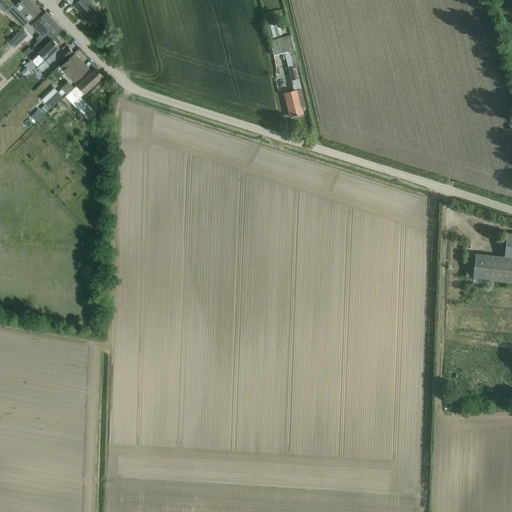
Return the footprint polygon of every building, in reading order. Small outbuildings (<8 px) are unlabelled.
[(0,0),(0,9),(3,13),(12,4),(8,0),(0,0)] [(28,22),(33,18),(40,11),(29,0),(20,0),(14,7),(28,22)] [(101,14),(88,0),(66,0),(89,25),(101,14)] [(50,40),(54,36),(61,29),(45,12),(38,20),(31,26),(40,35),(39,36),(38,36),(37,37),(37,38),(36,39),(37,40),(38,41),(33,45),(35,47),(32,50),(35,53),(38,50),(50,39),(50,40)] [(300,78),(297,67),(299,66),(294,50),(295,50),(291,35),(270,41),(274,56),(283,54),(285,64),(291,62),(293,67),(288,69),(291,81),(300,78)] [(49,65),(45,60),(52,54),(59,47),(51,39),(44,46),(31,59),(38,66),(43,71),(49,65)] [(64,61),(65,59),(72,52),(67,47),(58,55),(64,61)] [(74,82),(81,75),(88,69),(74,54),(60,67),(74,82)] [(25,68),(20,73),(25,77),(30,73),(30,72),(26,68),(25,68)] [(80,97),(84,93),(95,84),(102,77),(95,69),(88,76),(65,96),(82,115),(90,108),(80,97)] [(115,87),(110,81),(104,86),(109,92),(115,87)] [(284,93),(287,107),(290,116),(303,113),(302,107),(306,107),(304,97),(302,89),(284,93)] [(57,92),(44,104),(45,105),(50,110),(62,98),(61,96),(58,93),(57,92)] [(45,106),(40,110),(44,114),(49,110),(45,106)] [(38,110),(31,116),(36,122),(43,115),(38,110)] [(100,135),(96,139),(103,146),(103,147),(108,143),(104,140),(100,135)] [(467,269),(466,280),(473,281),(473,282),(481,283),(481,279),(487,279),(487,282),(511,284),(511,233),(508,233),(505,257),(476,254),(474,270),(467,269)]
